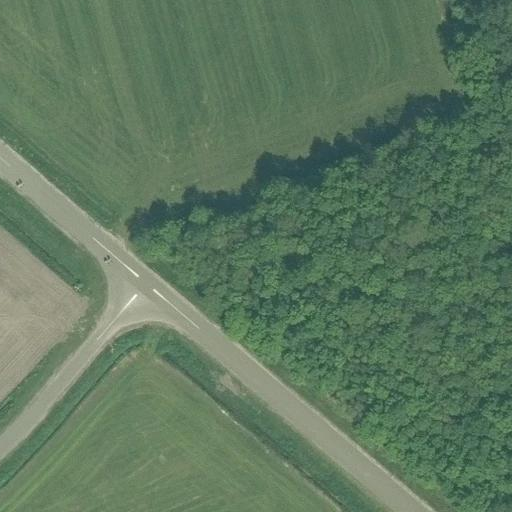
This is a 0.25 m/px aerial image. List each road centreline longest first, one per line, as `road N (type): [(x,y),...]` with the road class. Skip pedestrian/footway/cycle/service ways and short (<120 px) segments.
road 1 (tertiary): [(410,511),(145,285)]
road 2 (unclassified): [(0,450),(145,285)]
road 3 (tertiary): [(145,285),(0,157)]
